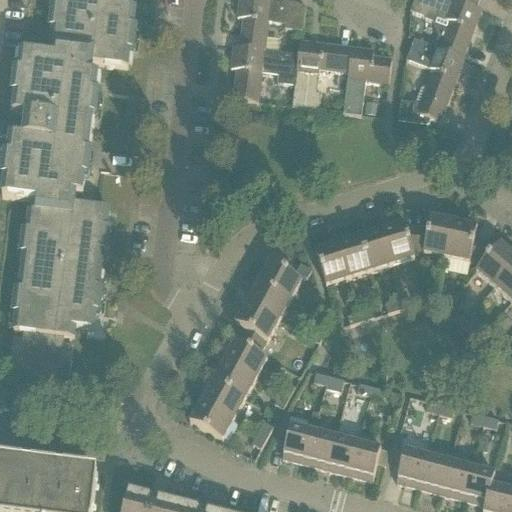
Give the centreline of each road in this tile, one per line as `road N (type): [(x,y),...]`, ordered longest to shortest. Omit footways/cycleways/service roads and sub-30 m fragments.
road 1 (residential): [(194,0),(157,272),(196,312)]
road 2 (residential): [(196,312),(242,243),(263,228),(467,165)]
road 3 (residential): [(139,431),(228,474),(366,511)]
road 4 (residential): [(0,441),(78,450),(111,447),(139,431)]
road 5 (residential): [(139,431),(196,312)]
road 6 (residential): [(467,165),(511,45)]
